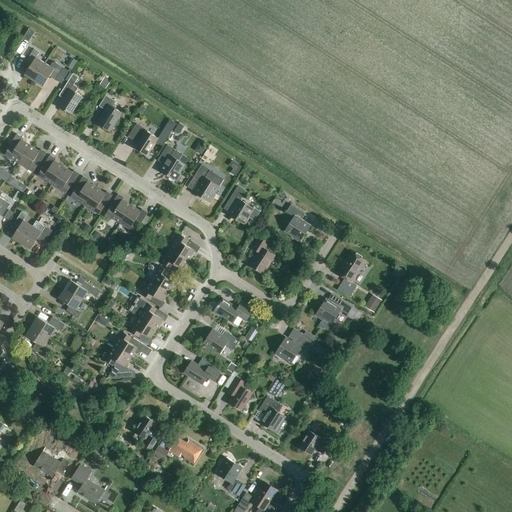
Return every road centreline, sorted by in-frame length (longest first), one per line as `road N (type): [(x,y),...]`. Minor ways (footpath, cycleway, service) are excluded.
road 1 (residential): [(284,511),(300,486),(297,471),(153,378),(219,269)]
road 2 (track): [(511,233),(333,511)]
road 3 (residential): [(219,269),(202,222),(15,103),(0,127)]
road 4 (residential): [(219,269),(284,308),(341,223)]
